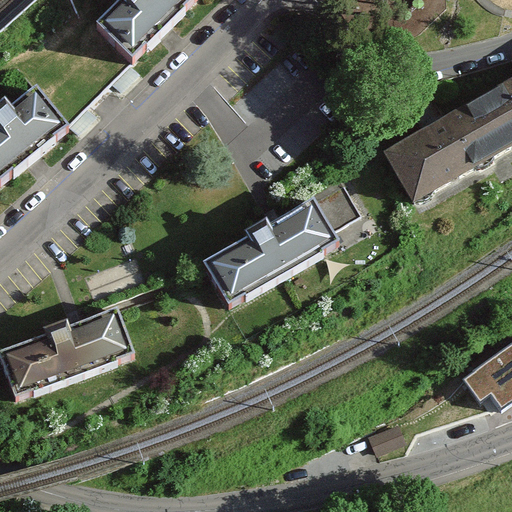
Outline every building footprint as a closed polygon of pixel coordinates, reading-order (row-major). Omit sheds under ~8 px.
[(130,0),(98,32),(131,66),(199,0),(130,0)] [(511,81),(389,154),(418,203),(511,148),(511,81)] [(0,117),(0,193),(69,134),(32,91),(0,117)] [(247,242),(204,267),(232,314),(338,252),(310,204),(269,228),(263,218),(241,231),(247,242)] [(46,342),(0,357),(0,359),(17,405),(137,361),(120,314),(71,332),(67,323),(42,332),(46,342)] [(511,351),(476,377),(504,416),(511,409),(511,351)] [(367,441),(374,462),(407,453),(401,431),(367,441)]
